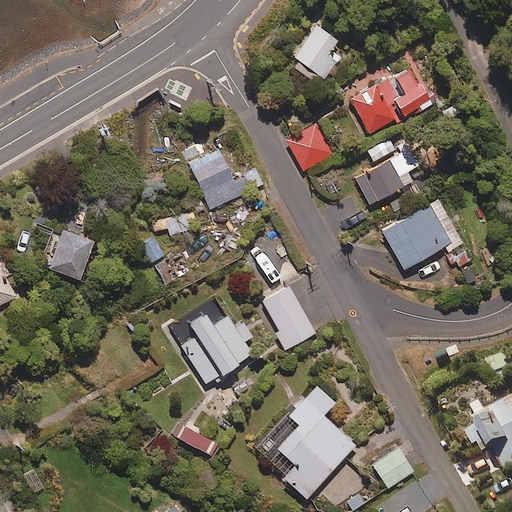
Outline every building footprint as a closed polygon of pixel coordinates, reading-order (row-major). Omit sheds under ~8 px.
[(315,22),(292,54),(295,56),(291,62),(316,81),(334,56),(327,51),(336,38),(315,22)] [(430,99),(415,64),(348,94),(364,129),(430,99)] [(154,81),(130,91),(144,116),(167,103),(154,81)] [(328,155),(313,123),(285,137),(300,168),(328,155)] [(394,147),(388,136),(365,148),(373,163),(352,173),(367,201),(410,179),(406,171),(418,165),(405,141),(394,147)] [(231,176),(217,146),(187,160),(208,207),(262,183),(254,166),(231,176)] [(380,227),(401,266),(441,244),(454,267),(470,258),(436,196),(380,227)] [(181,204),(149,218),(154,231),(165,226),(168,233),(191,224),(188,218),(195,215),(191,208),(184,211),(181,204)] [(88,236),(56,223),(41,260),(73,273),(88,236)] [(162,252),(151,234),(137,242),(148,260),(162,252)] [(0,300),(14,292),(0,267),(0,300)] [(312,330),(285,281),(259,296),(277,328),(273,330),(283,347),(312,330)] [(209,322),(200,308),(185,317),(194,332),(178,342),(202,379),(248,350),(224,313),(209,322)] [(331,398),(313,381),(254,445),(305,492),(353,441),(319,410),(331,398)] [(511,395),(473,416),(477,423),(465,430),(473,443),(486,436),(505,471),(511,467),(511,395)] [(212,439),(183,423),(177,435),(206,451),(212,439)] [(411,468),(396,445),(371,462),(386,485),(411,468)]
